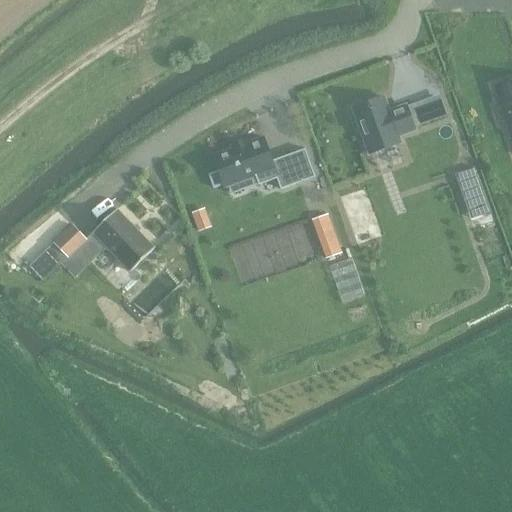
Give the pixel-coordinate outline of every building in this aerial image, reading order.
[(511,83),(496,88),(502,109),(498,110),(502,122),(506,121),(511,139),(511,83)] [(386,98),(353,110),(369,155),(401,143),(398,137),(415,131),(406,106),(391,112),(386,98)] [(218,172),(209,176),(214,190),(223,186),(224,188),(228,187),(256,177),(259,186),(277,180),(281,191),(315,178),(305,151),(305,150),(273,162),(264,139),(247,145),(232,150),(213,157),(218,172)] [(475,169),(457,175),(465,198),(483,192),(475,169)] [(204,210),(193,214),(199,231),(211,227),(204,210)] [(93,234),(131,273),(155,250),(117,211),(93,234)] [(327,259),(338,255),(325,217),(313,221),(327,259)] [(72,227),(55,244),(69,258),(86,241),(72,227)]
